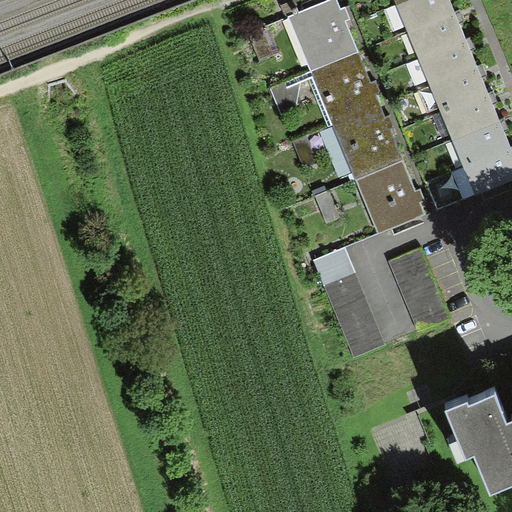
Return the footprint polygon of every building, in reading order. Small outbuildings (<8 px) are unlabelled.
[(375,229),(424,208),(333,0),(326,0),(283,19),(307,72),(309,78),(375,229)] [(511,163),(444,0),(392,0),(460,164),(472,193),(511,176),(511,163)] [(264,25),(245,33),(257,61),(276,54),(264,25)] [(307,72),(267,89),(278,116),(292,110),(297,84),(309,78),(307,72)] [(304,136),(290,142),(301,169),(315,163),(304,136)] [(325,190),(312,196),(323,223),(337,217),(333,209),(336,207),(334,203),(331,205),(325,190)] [(338,249),(310,260),(316,274),(343,263),(338,249)] [(413,331),(445,318),(416,249),(384,262),(413,331)] [(316,274),(322,288),(349,277),(343,263),(316,274)] [(322,288),(328,302),(355,291),(349,277),(322,288)] [(328,302),(333,316),(361,305),(355,291),(328,302)] [(366,318),(361,305),(333,316),(339,330),(366,318)] [(372,332),(366,318),(339,330),(345,344),(372,332)] [(345,344),(351,357),(378,346),(372,332),(345,344)] [(470,400),(469,397),(446,406),(458,435),(449,438),(458,459),(474,453),(489,490),(511,481),(511,415),(506,418),(495,390),(470,400)]
